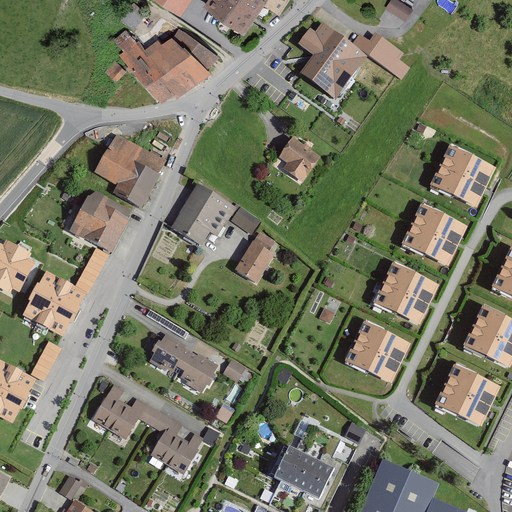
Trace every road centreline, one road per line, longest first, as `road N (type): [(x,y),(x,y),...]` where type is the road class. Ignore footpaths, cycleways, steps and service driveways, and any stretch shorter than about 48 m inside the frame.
road 1 (residential): [(25,511),(206,101)]
road 2 (residential): [(206,101),(313,0)]
road 3 (residential): [(0,214),(82,114)]
road 4 (unclassified): [(82,114),(135,115),(206,101)]
